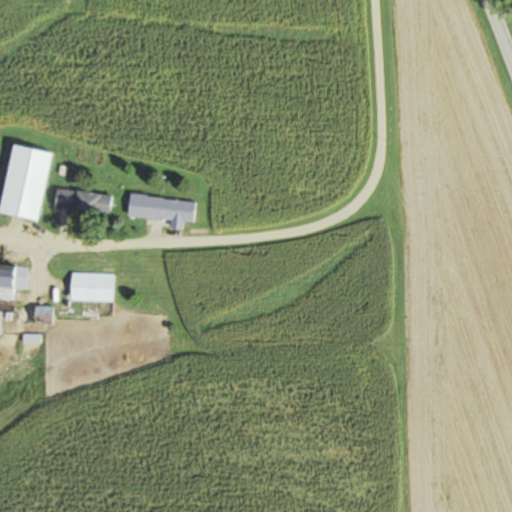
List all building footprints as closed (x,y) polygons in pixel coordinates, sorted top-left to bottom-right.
[(0,195),(0,214),(39,222),(52,153),(9,145),(0,195)] [(109,217),(112,196),(55,188),(52,210),(109,217)] [(195,202),(128,194),(126,216),(193,223),(195,202)] [(25,289),(27,266),(0,263),(0,299),(12,300),(13,288),(25,289)] [(114,268),(93,267),(93,273),(68,272),(68,301),(114,302),(114,268)] [(47,323),(51,310),(33,304),(29,318),(47,323)]
